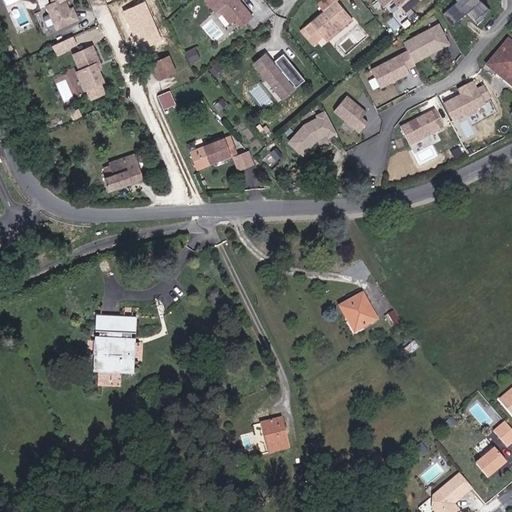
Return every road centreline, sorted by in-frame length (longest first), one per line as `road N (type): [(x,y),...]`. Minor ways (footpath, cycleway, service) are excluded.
road 1 (tertiary): [(225,211),(396,200),(511,153)]
road 2 (tertiary): [(0,97),(18,162),(70,212),(225,211)]
road 3 (unclassified): [(0,288),(117,240),(225,211)]
road 4 (residential): [(511,11),(458,77),(397,110),(369,164)]
